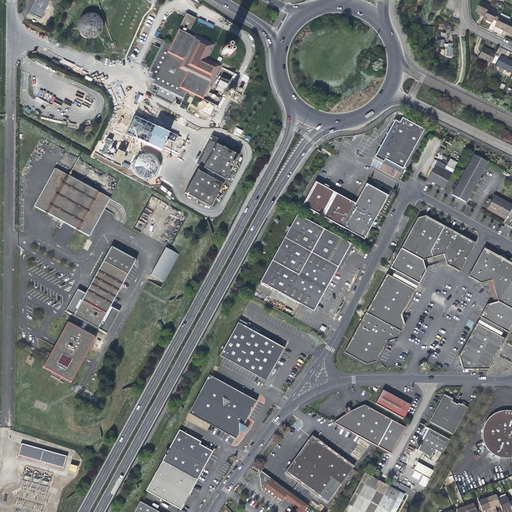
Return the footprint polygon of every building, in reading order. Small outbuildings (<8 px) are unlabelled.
[(41,19),(50,0),(35,0),(29,13),(41,19)] [(477,13),(483,16),(487,8),(488,5),(479,1),(474,11),(477,13)] [(123,7),(121,5),(120,5),(118,4),(116,4),(113,4),(111,5),(108,7),(106,9),(105,10),(104,12),(103,15),(103,18),(104,20),(104,22),(105,24),(107,25),(108,27),(111,28),(114,29),(116,29),(118,29),(121,28),(123,27),(125,26),(126,24),(127,22),(128,19),(128,18),(128,16),(128,14),(127,12),(127,10),(125,8),(123,7)] [(500,14),(487,8),(483,16),(482,18),(489,21),(491,23),(493,20),(496,22),(499,16),(500,14)] [(186,14),(178,30),(188,35),(196,19),(186,14)] [(94,17),(93,16),(92,16),(90,15),(87,15),(84,15),(82,16),(80,17),(78,18),(77,20),(75,22),(75,24),(74,26),(74,29),(75,32),(76,34),(78,36),(80,38),(82,39),(84,39),(87,40),(89,39),(92,39),(94,37),(96,36),(97,34),(98,33),(99,31),(99,28),(99,25),(99,24),(98,21),(96,19),(94,17)] [(508,21),(499,16),(496,22),(494,26),(498,28),(504,31),(508,21)] [(145,73),(148,75),(153,77),(151,82),(149,85),(181,100),(185,92),(201,99),(208,85),(209,86),(219,65),(205,58),(212,44),(191,34),(190,36),(188,35),(178,30),(175,29),(168,45),(160,41),(145,73)] [(490,63),(495,54),(486,49),(483,47),(478,57),(490,63)] [(222,57),(222,56),(223,56),(223,57),(224,58),(225,58),(226,58),(226,57),(227,57),(228,56),(228,55),(227,54),(226,53),(225,53),(226,51),(226,49),(225,49),(225,48),(224,48),(223,48),(222,48),(221,49),(221,50),(221,51),(221,52),(220,52),(219,52),(218,53),(218,54),(218,55),(218,56),(219,56),(219,57),(220,57),(221,57),(222,57)] [(496,66),(511,73),(511,62),(507,60),(500,56),(496,66)] [(221,77),(215,89),(224,93),(230,81),(221,77)] [(52,102),(54,95),(39,91),(37,97),(52,102)] [(138,94),(135,100),(139,102),(143,96),(138,94)] [(404,173),(429,127),(404,113),(402,117),(401,117),(399,122),(394,119),(379,148),(379,147),(373,157),(383,162),(403,172),(404,173)] [(147,132),(146,133),(149,139),(147,142),(143,143),(141,141),(139,135),(138,135),(136,139),(137,142),(134,143),(129,153),(140,158),(142,157),(144,160),(153,165),(158,155),(157,152),(161,151),(165,141),(155,136),(152,137),(151,134),(147,132)] [(146,133),(139,135),(141,141),(143,143),(147,142),(149,139),(146,133)] [(226,179),(241,150),(226,143),(224,147),(219,144),(221,140),(212,135),(210,139),(217,143),(212,152),(205,148),(203,153),(210,156),(204,167),(202,166),(200,170),(198,170),(186,193),(211,206),(223,183),(217,180),(219,175),(226,179)] [(122,162),(125,151),(116,149),(111,147),(113,140),(106,138),(101,155),(122,162)] [(205,148),(212,152),(217,143),(210,139),(205,148)] [(200,165),(197,169),(198,170),(200,170),(202,166),(204,167),(210,156),(203,153),(197,163),(200,165)] [(463,202),(485,161),(473,155),(452,195),(463,202)] [(445,166),(440,163),(439,165),(436,163),(426,181),(430,184),(431,182),(443,188),(456,163),(449,159),(445,166)] [(93,203),(99,193),(55,169),(54,169),(33,207),(34,207),(34,208),(88,237),(89,237),(104,210),(93,203)] [(354,204),(314,182),(301,206),(362,240),(386,196),(378,192),(373,189),(365,184),(354,204)] [(109,198),(99,193),(93,203),(104,210),(110,200),(109,199),(109,198)] [(493,197),(487,208),(494,212),(505,218),(511,206),(493,197)] [(312,312),(318,301),(349,244),(296,215),(265,273),(259,283),(300,305),(312,312)] [(443,255),(445,261),(459,235),(435,222),(433,221),(424,216),(417,218),(400,249),(416,257),(422,261),(429,259),(434,257),(443,255)] [(466,239),(459,235),(445,261),(446,265),(458,272),(471,249),(469,241),(466,239)] [(61,352),(54,347),(50,354),(53,356),(50,362),(47,361),(43,367),(52,372),(51,376),(59,380),(61,377),(70,382),(80,363),(81,362),(74,358),(77,352),(84,356),(94,337),(82,331),(86,323),(106,334),(118,311),(109,307),(134,260),(134,259),(110,247),(85,293),(77,289),(65,311),(84,322),(80,329),(67,323),(58,341),(65,345),(62,351),(61,352)] [(164,247),(149,274),(162,281),(177,254),(164,247)] [(394,271),(417,284),(418,284),(419,283),(421,278),(425,271),(422,261),(416,257),(400,249),(392,263),(394,271)] [(491,281),(497,302),(511,310),(511,264),(488,251),(481,254),(468,277),(480,284),(491,281)] [(394,271),(393,274),(391,277),(414,290),(416,286),(417,284),(394,271)] [(414,290),(391,277),(383,280),(365,312),(400,332),(404,325),(401,315),(414,290)] [(511,328),(511,325),(511,310),(497,302),(487,305),(486,306),(480,318),(503,331),(511,328)] [(386,342),(391,340),(397,339),(398,336),(400,332),(365,312),(359,323),(343,352),(359,361),(365,365),(371,363),(375,361),(386,342)] [(499,337),(501,334),(503,331),(480,318),(479,321),(477,324),(499,337)] [(224,359),(265,381),(283,349),(237,323),(219,356),(224,359)] [(502,345),(499,337),(477,324),(476,324),(458,357),(462,369),(469,369),(488,369),(502,345)] [(55,346),(54,347),(61,352),(62,351),(65,345),(58,341),(55,346)] [(81,362),(84,356),(77,352),(74,358),(81,362)] [(246,419),(245,417),(255,402),(249,398),(248,396),(246,397),(245,396),(244,395),(244,394),(243,395),(213,378),(211,377),(207,378),(188,413),(201,421),(202,423),(204,422),(206,423),(206,425),(208,424),(222,432),(223,434),(224,433),(226,434),(226,436),(228,435),(235,439),(239,433),(248,428),(243,425),(246,419)] [(410,406),(393,396),(382,390),(375,404),(386,410),(402,419),(410,406)] [(461,404),(458,403),(457,403),(457,404),(452,401),(453,399),(444,394),(429,421),(453,434),(468,407),(461,404)] [(333,423),(377,447),(391,421),(363,405),(353,410),(349,412),(348,411),(345,413),(346,414),(338,419),(333,423)] [(495,454),(497,455),(502,457),(507,457),(511,457),(511,456),(511,410),(508,410),(502,410),(496,413),(491,416),(487,421),(485,427),(484,433),(485,440),(487,445),(490,450),(495,454)] [(435,450),(442,454),(449,441),(425,427),(418,441),(422,443),(420,446),(421,447),(421,448),(420,450),(421,451),(420,452),(430,458),(435,450)] [(166,454),(162,461),(194,478),(199,476),(205,465),(210,455),(209,451),(210,450),(206,448),(199,444),(199,443),(198,442),(198,440),(190,436),(179,430),(168,450),(169,453),(166,454)] [(22,442),(18,456),(66,469),(69,455),(22,442)] [(355,468),(339,456),(321,443),(320,445),(319,442),(311,442),(311,445),(308,443),(286,473),(317,496),(328,504),(355,468)] [(445,456),(442,454),(433,471),(429,478),(432,480),(445,456)] [(197,480),(194,478),(162,461),(146,490),(180,509),(184,502),(186,493),(188,490),(193,486),(197,480)] [(433,471),(417,463),(413,470),(429,478),(433,471)] [(263,487),(270,478),(258,469),(256,472),(260,485),(263,487)] [(365,474),(343,511),(395,511),(405,495),(381,482),(365,474)] [(284,497),(289,492),(270,478),(263,487),(261,489),(280,503),(284,497)] [(300,501),(289,492),(284,497),(296,506),(300,501)] [(496,511),(495,508),(497,507),(496,506),(499,505),(497,501),(496,498),(495,494),(486,498),(489,505),(491,511),(496,511)] [(496,498),(497,501),(499,505),(499,506),(500,509),(504,508),(504,509),(506,509),(507,511),(508,511),(511,511),(510,508),(508,502),(505,494),(496,498)] [(487,511),(491,511),(489,505),(486,498),(478,501),(479,504),(481,511),(485,510),(486,511),(487,511)] [(161,511),(141,500),(134,511),(161,511)] [(300,501),(296,506),(298,507),(295,511),(296,511),(302,511),(307,506),(300,501)] [(472,503),(464,506),(466,511),(475,511),(473,503),(472,503)]
